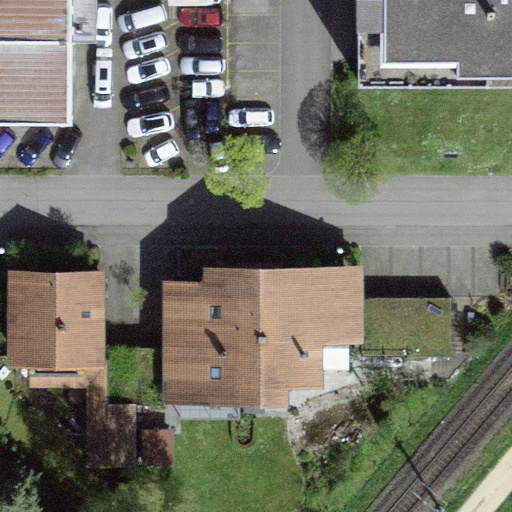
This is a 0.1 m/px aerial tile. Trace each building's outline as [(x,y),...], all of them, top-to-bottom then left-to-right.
[(74,0),(0,0),(0,135),(74,135),(74,0)] [(511,0),(364,0),(364,91),(511,88),(511,0)] [(18,365),(95,362),(92,269),(15,272),(18,365)] [(239,272),(239,287),(239,367),(348,368),(348,273),(239,272)] [(239,386),(239,367),(239,287),(182,286),(182,386),(239,386)] [(457,355),(455,295),(363,299),(366,359),(457,355)] [(135,405),(135,346),(110,347),(109,405),(135,405)] [(166,346),(135,346),(135,405),(166,405),(166,346)]
